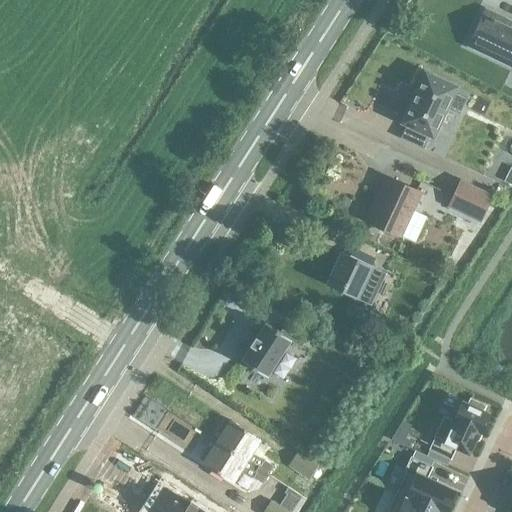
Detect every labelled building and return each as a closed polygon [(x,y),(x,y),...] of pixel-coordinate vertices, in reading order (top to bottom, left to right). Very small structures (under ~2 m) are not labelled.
[(509,65),(511,59),(511,27),(482,13),(474,29),(477,30),(469,46),(509,65)] [(410,103),(401,122),(407,125),(401,138),(423,148),(429,135),(432,137),(446,107),(458,113),(466,97),(454,91),(456,86),(424,72),(416,91),(415,90),(409,103),(410,103)] [(376,201),(366,221),(399,236),(420,192),(387,176),(386,177),(387,178),(377,201),(376,201)] [(491,195),(460,181),(448,206),(479,221),(491,195)] [(369,303),(384,272),(371,266),(372,266),(370,265),(373,259),(340,244),(336,253),(341,255),(327,284),(326,283),(325,284),(356,298),(357,298),(369,303)] [(290,342),(290,341),(300,348),(308,336),(286,322),(280,331),(276,329),(275,330),(264,322),(255,336),(254,336),(248,345),(249,345),(240,359),(251,367),(255,370),(256,370),(260,372),(267,377),(290,342)] [(452,421),(444,417),(428,449),(450,459),(456,448),(468,453),(478,431),(480,432),(488,414),(482,411),(485,405),(470,399),(467,404),(461,401),(452,421)] [(175,408),(160,423),(185,449),(200,434),(175,408)] [(231,420),(230,422),(229,421),(227,421),(225,421),(224,422),(223,422),(222,423),(221,424),(221,425),(220,426),(220,428),(220,429),(220,430),(221,431),(222,433),(222,434),(217,442),(268,474),(273,467),(263,460),(261,461),(250,454),(260,438),(231,420)] [(268,474),(217,442),(212,450),(210,449),(209,449),(207,449),(206,450),(204,451),(203,452),(203,453),(202,455),(202,457),(203,459),(204,460),(205,461),(203,463),(213,469),(213,473),(221,478),(225,477),(232,482),(242,466),(253,473),(252,476),(263,483),(268,474)] [(289,466),(307,478),(317,465),(297,452),(289,466)] [(445,511),(455,492),(426,478),(432,466),(410,456),(404,469),(411,473),(401,494),(439,511),(445,511)] [(285,497),(279,506),(287,511),(290,511),(301,495),(288,487),(284,492),(290,495),(288,499),(285,497)] [(171,493),(158,511),(199,511),(196,510),(198,507),(197,507),(195,509),(189,505),(191,503),(190,502),(188,504),(171,493)] [(439,511),(401,494),(392,511),(384,511),(439,511)] [(271,501),(263,511),(287,511),(279,506),(271,501)]
